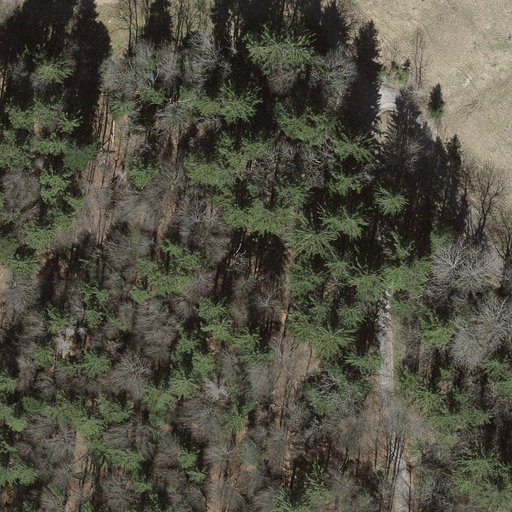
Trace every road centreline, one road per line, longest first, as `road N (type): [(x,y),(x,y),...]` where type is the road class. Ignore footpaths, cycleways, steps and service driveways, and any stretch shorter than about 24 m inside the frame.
road 1 (track): [(399,511),(405,487),(383,454),(374,302),(367,132),(376,87)]
road 2 (track): [(376,87),(395,100),(511,303)]
